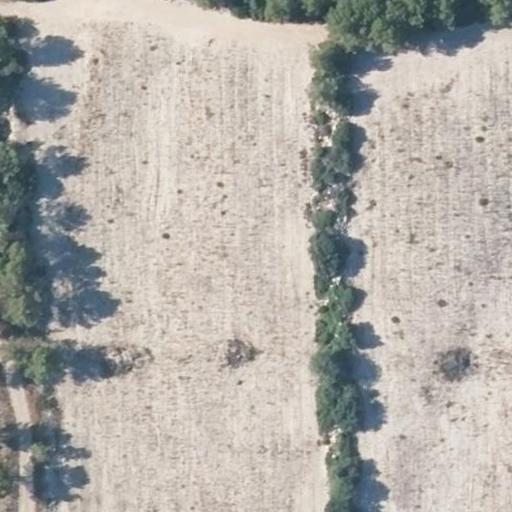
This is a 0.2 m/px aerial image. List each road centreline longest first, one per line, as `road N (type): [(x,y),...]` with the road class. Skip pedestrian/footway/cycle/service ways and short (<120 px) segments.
road 1 (track): [(511,26),(377,41),(136,7)]
road 2 (track): [(22,511),(24,422),(0,350)]
road 3 (track): [(136,7),(0,10)]
